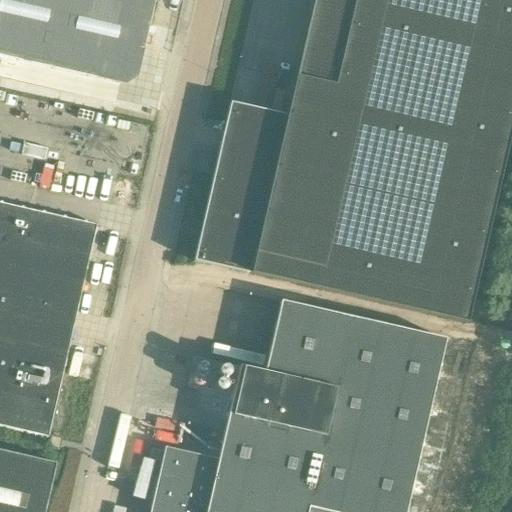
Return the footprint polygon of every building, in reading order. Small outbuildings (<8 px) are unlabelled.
[(0,0),(0,56),(96,79),(105,40),(144,49),(155,0),(0,0)] [(229,104),(194,262),(466,324),(511,122),(511,0),(309,0),(310,6),(311,6),(286,117),(229,104)] [(0,427),(48,438),(96,226),(0,203),(0,427)] [(428,511),(442,467),(469,346),(280,302),(264,372),(239,367),(217,460),(164,448),(149,511),(428,511)] [(212,429),(190,424),(186,441),(208,446),(212,429)] [(59,450),(60,448),(62,439),(50,436),(48,448),(59,450)] [(161,452),(151,450),(149,460),(159,462),(161,452)] [(0,511),(44,511),(56,464),(0,451),(0,511)]
